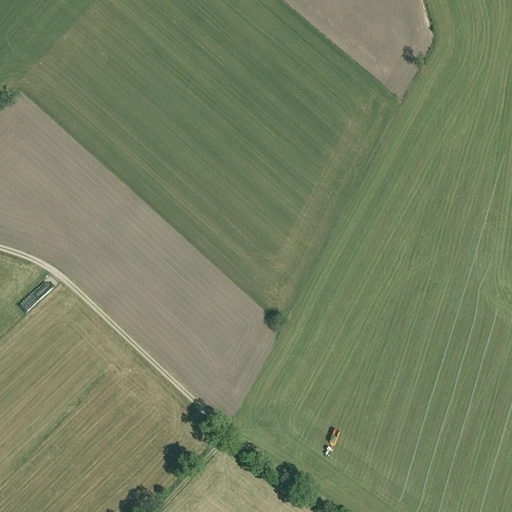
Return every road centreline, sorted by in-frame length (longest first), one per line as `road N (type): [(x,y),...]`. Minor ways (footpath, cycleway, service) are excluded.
road 1 (track): [(228,433),(59,279),(0,247)]
road 2 (track): [(156,511),(228,433),(332,511)]
